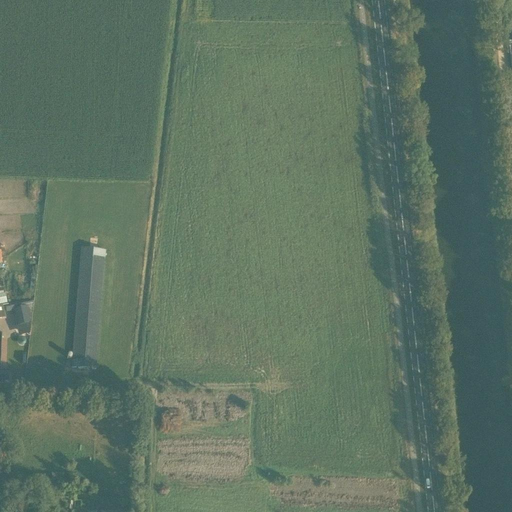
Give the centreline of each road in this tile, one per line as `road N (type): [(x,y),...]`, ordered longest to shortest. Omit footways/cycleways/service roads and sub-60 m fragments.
road 1 (primary): [(435,511),(380,0)]
road 2 (unclassified): [(511,197),(489,0)]
